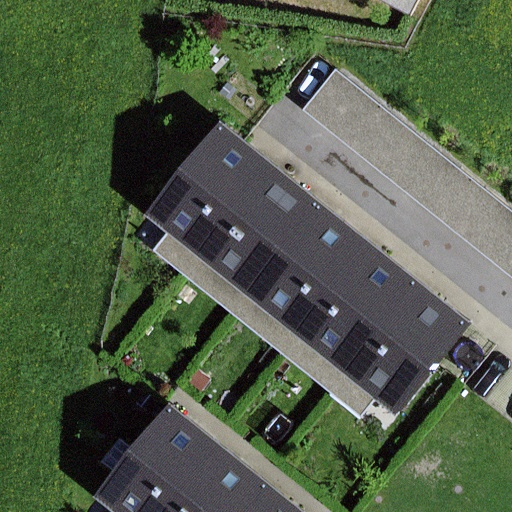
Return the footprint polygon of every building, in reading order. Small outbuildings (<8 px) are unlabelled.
[(511,200),(345,67),(313,107),(511,265),(511,200)] [(279,163),(228,123),(144,229),(195,269),(279,163)] [(330,203),(279,163),(195,269),(246,309),(330,203)] [(381,243),(330,203),(246,309),(297,349),(381,243)] [(432,283),(381,243),(297,349),(348,389),(432,283)] [(483,323),(432,283),(348,389),(399,429),(483,323)] [(171,511),(228,441),(176,401),(101,496),(122,511),(171,511)] [(254,511),(279,482),(228,441),(171,511),(254,511)] [(317,511),(279,482),(254,511),(317,511)]
